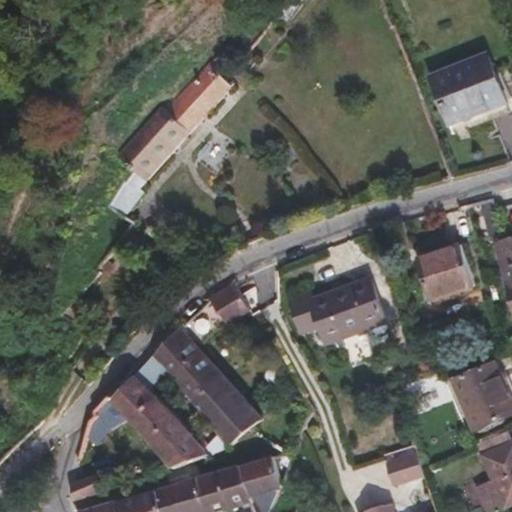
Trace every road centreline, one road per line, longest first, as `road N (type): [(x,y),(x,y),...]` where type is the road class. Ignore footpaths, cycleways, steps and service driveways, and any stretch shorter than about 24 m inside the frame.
road 1 (residential): [(511,178),(278,247),(222,272),(92,408)]
road 2 (residential): [(92,408),(0,488)]
